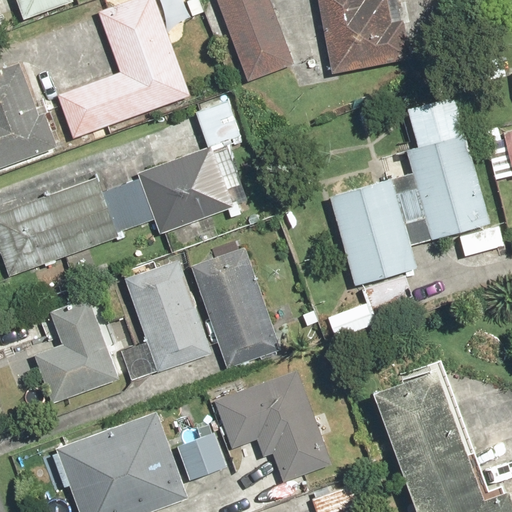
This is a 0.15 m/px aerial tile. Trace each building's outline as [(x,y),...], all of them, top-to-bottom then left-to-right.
[(15,0),(22,19),(72,0),(15,0)] [(55,96),(71,139),(190,95),(154,0),(128,0),(97,12),(119,72),(55,96)] [(216,0),(247,80),(293,63),(269,0),(216,0)] [(317,0),(332,74),(396,62),(383,0),(317,0)] [(0,166),(57,146),(45,113),(37,116),(17,61),(0,67),(0,166)] [(410,174),(328,196),(353,284),(415,267),(409,245),(489,224),(454,96),(406,109),(416,146),(403,149),(410,174)] [(230,98),(196,108),(207,145),(241,135),(230,98)] [(511,129),(502,131),(511,169),(511,129)] [(209,146),(136,172),(138,177),(102,190),(97,176),(0,209),(0,253),(8,276),(119,237),(117,233),(153,220),(159,235),(232,209),(209,146)] [(243,246),(189,266),(228,369),(282,348),(243,246)] [(121,279),(157,372),(212,351),(176,258),(121,279)] [(33,354),(52,403),(119,378),(87,295),(49,310),(62,343),(33,354)] [(326,317),(334,339),(374,324),(366,302),(326,317)] [(295,368),(212,399),(231,448),(256,439),(263,456),(272,453),(283,480),(331,462),(295,368)] [(414,511),(511,511),(511,507),(505,489),(481,498),(433,368),(369,392),(414,511)] [(53,448),(77,511),(147,511),(188,497),(155,410),(53,448)] [(175,447),(187,481),(226,467),(213,432),(175,447)] [(309,498),(314,511),(356,511),(369,507),(358,479),(309,498)]
